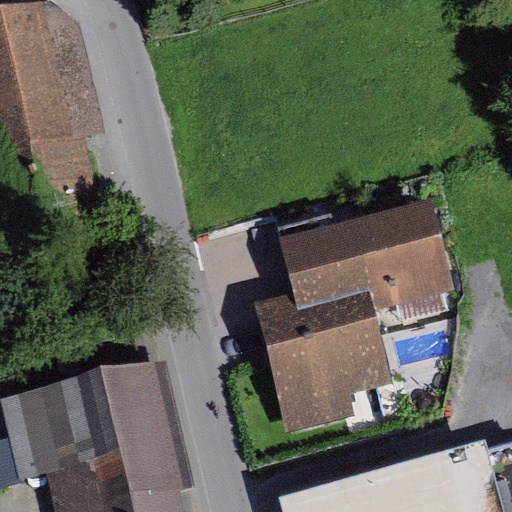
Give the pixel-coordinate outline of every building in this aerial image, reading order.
[(124,146),(93,2),(0,21),(0,184),(9,183),(23,249),(121,228),(105,150),(124,146)] [(272,307),(304,436),(371,419),(366,401),(414,389),(395,315),(477,295),(454,203),(352,228),(350,219),(293,233),(309,298),(272,307)] [(207,489),(181,366),(15,401),(34,486),(63,480),(70,511),(199,511),(195,491),(207,489)] [(0,485),(1,488),(25,483),(16,440),(0,443),(0,485)] [(509,447),(302,507),(303,511),(511,511),(511,455),(511,456),(509,447)]
